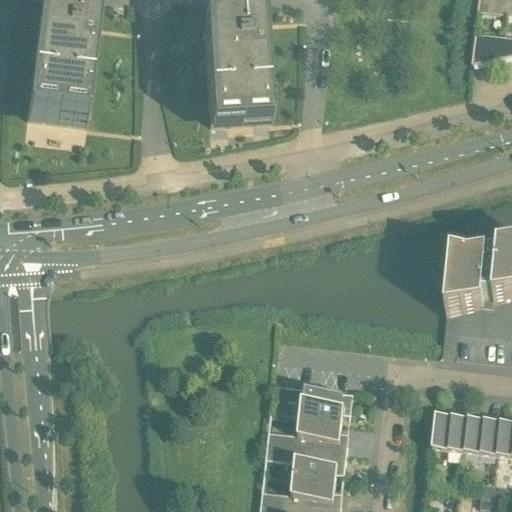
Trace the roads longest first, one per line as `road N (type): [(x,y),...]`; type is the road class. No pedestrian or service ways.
road 1 (residential): [(313,155),(158,188),(155,0)]
road 2 (secondary): [(27,262),(332,214)]
road 3 (secondary): [(325,188),(24,233)]
road 4 (secondary): [(43,511),(27,262)]
road 5 (secondary): [(0,306),(15,511)]
road 6 (residential): [(511,110),(313,155)]
road 7 (secondary): [(511,138),(325,188)]
road 8 (secondary): [(332,214),(511,163)]
road 9 (residential): [(313,155),(320,0)]
road 10 (residential): [(384,511),(398,380)]
